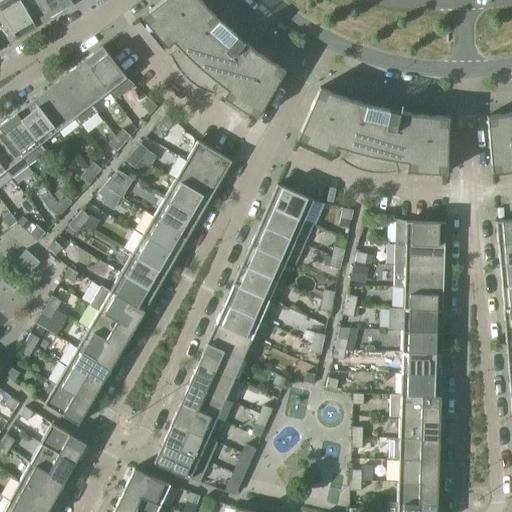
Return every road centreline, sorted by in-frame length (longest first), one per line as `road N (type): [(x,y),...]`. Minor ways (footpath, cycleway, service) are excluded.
road 1 (residential): [(257,166),(109,408),(105,422),(115,441)]
road 2 (residential): [(115,441),(145,427),(257,166)]
road 3 (residential): [(470,205),(456,455),(456,496),(465,511)]
road 4 (residential): [(491,511),(495,450),(470,205)]
road 5 (residential): [(114,7),(184,86),(270,142)]
road 6 (residential): [(270,142),(364,178),(469,188)]
road 7 (tertiary): [(321,34),(398,63),(465,68)]
road 8 (residential): [(469,188),(465,68)]
